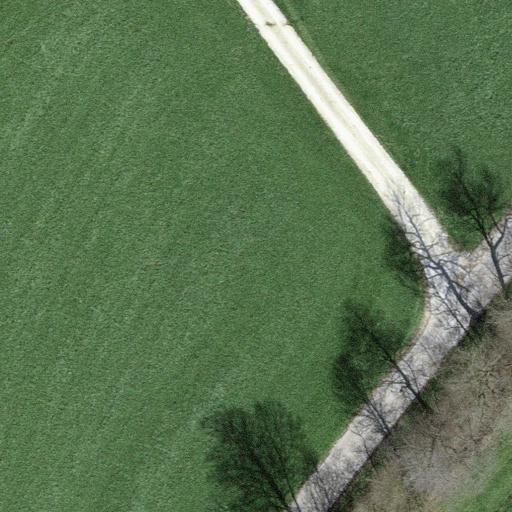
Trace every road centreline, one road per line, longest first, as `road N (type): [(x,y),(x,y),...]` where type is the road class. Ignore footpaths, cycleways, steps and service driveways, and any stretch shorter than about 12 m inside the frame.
road 1 (track): [(257,0),(471,297)]
road 2 (unclassified): [(305,511),(511,252)]
